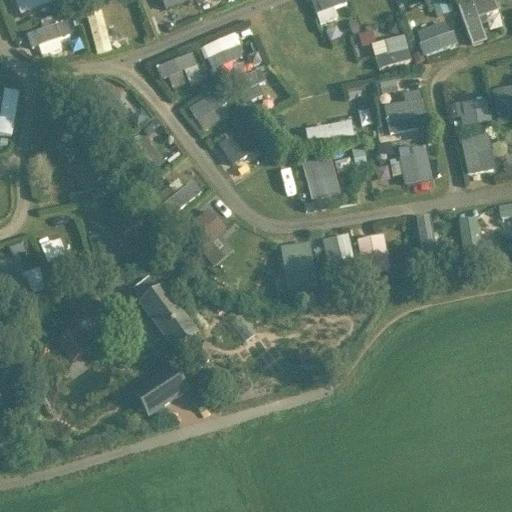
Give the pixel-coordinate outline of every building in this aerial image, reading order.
[(26,0),(15,5),(20,18),(54,5),(51,0),(26,0)] [(187,0),(160,0),(165,13),(189,4),(187,0)] [(335,10),(349,5),(347,0),(323,0),(312,4),(320,27),(339,21),(335,10)] [(485,44),(477,22),(477,21),(497,14),(491,0),(477,0),(470,3),(469,0),(466,0),(457,3),(473,48),(485,44)] [(444,3),(432,7),(436,19),(448,15),(444,3)] [(94,58),(113,53),(110,41),(121,38),(113,11),(83,19),(94,58)] [(348,25),(352,36),(359,33),(355,22),(348,25)] [(392,22),(387,28),(389,36),(397,38),(402,32),(400,24),(392,22)] [(456,50),(449,23),(415,32),(422,59),(456,50)] [(58,41),(71,37),(67,24),(29,37),(36,60),(62,52),(58,41)] [(202,51),(212,74),(243,60),(233,37),(202,51)] [(405,40),(386,45),(388,55),(375,58),(379,72),(411,65),(405,40)] [(262,65),(257,55),(246,59),(251,70),(262,65)] [(424,63),(421,55),(412,59),(415,67),(424,63)] [(194,56),(160,69),(169,93),(195,83),(190,70),(198,67),(194,56)] [(266,85),(260,73),(232,86),(238,99),(240,98),(244,107),(263,98),(258,89),(266,85)] [(215,84),(217,84),(226,85),(228,85),(229,75),(214,74),(210,76),(215,84)] [(128,116),(100,81),(93,87),(91,84),(75,97),(105,134),(128,116)] [(380,87),(382,99),(390,98),(394,92),(392,85),(380,87)] [(347,92),(349,102),(366,99),(364,89),(347,92)] [(511,89),(491,94),(496,117),(507,115),(509,121),(511,120),(511,89)] [(221,107),(230,102),(223,90),(190,112),(204,133),(228,117),(221,107)] [(0,91),(0,136),(14,138),(17,93),(0,91)] [(59,142),(63,147),(66,150),(87,133),(63,104),(61,102),(39,120),(36,126),(35,127),(52,146),(54,145),(58,141),(59,142)] [(423,103),(421,103),(405,106),(384,110),(389,138),(428,131),(423,103)] [(488,103),(460,105),(461,128),(490,126),(488,103)] [(460,120),(458,107),(450,108),(453,121),(460,120)] [(510,126),(509,121),(507,115),(496,117),(498,128),(510,126)] [(245,120),(236,118),(233,127),(242,130),(245,120)] [(257,153),(272,144),(259,123),(218,148),(231,169),(257,153)] [(305,133),(308,147),(354,137),(351,123),(305,133)] [(111,136),(117,144),(126,138),(120,129),(111,136)] [(487,136),(460,143),(469,178),(496,171),(487,136)] [(132,149),(125,140),(114,149),(120,158),(132,149)] [(143,141),(121,158),(140,184),(163,167),(143,141)] [(272,144),(257,153),(265,167),(281,158),(272,144)] [(392,157),(389,145),(376,148),(378,159),(392,157)] [(425,150),(410,153),(398,156),(399,163),(400,166),(390,168),(392,180),(402,178),(405,189),(432,183),(425,150)] [(362,152),(352,154),(356,173),(367,170),(362,152)] [(118,190),(92,157),(70,174),(96,207),(118,190)] [(311,205),(339,197),(330,161),(302,168),(311,205)] [(511,176),(511,163),(508,161),(502,169),(504,170),(502,173),(509,178),(511,176)] [(42,180),(39,191),(48,194),(51,183),(42,180)] [(191,185),(185,191),(175,198),(168,190),(153,202),(160,211),(158,213),(167,224),(201,197),(191,185)] [(152,187),(142,194),(148,203),(158,197),(152,187)] [(71,208),(87,205),(85,195),(69,197),(71,208)] [(124,195),(112,204),(119,212),(109,219),(123,238),(132,231),(137,237),(149,228),(124,195)] [(499,221),(511,219),(511,206),(498,209),(497,209),(499,221)] [(200,254),(218,238),(225,232),(208,213),(182,235),(200,254)] [(436,218),(417,221),(424,271),(444,268),(436,218)] [(110,235),(88,242),(96,267),(127,257),(123,245),(114,247),(110,235)] [(351,238),(325,241),(329,277),(354,275),(351,238)] [(383,239),(357,244),(363,278),(389,273),(383,239)] [(172,248),(183,262),(192,256),(181,241),(172,248)] [(492,245),(481,247),(483,263),(495,261),(492,245)] [(309,246),(281,251),(290,307),(305,304),(303,295),(317,293),(309,246)] [(140,270),(149,267),(145,257),(136,260),(140,270)] [(0,305),(28,298),(18,261),(0,265),(0,305)] [(419,263),(412,264),(414,275),(421,273),(419,263)] [(404,267),(391,270),(394,283),(407,280),(404,267)] [(46,292),(39,271),(24,276),(32,297),(46,292)] [(344,278),(346,288),(358,285),(356,275),(344,278)] [(141,305),(139,306),(149,319),(133,331),(148,350),(163,338),(174,353),(196,337),(161,290),(160,291),(154,283),(135,297),(141,305)] [(75,330),(56,344),(69,362),(88,347),(75,330)] [(133,397),(148,419),(187,393),(172,371),(133,397)] [(17,432),(16,421),(5,422),(6,433),(17,432)]
